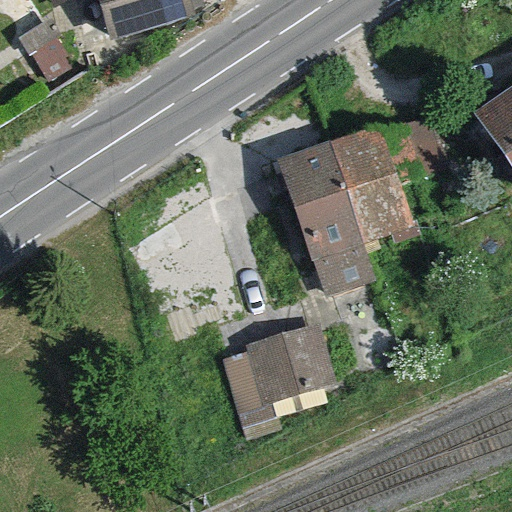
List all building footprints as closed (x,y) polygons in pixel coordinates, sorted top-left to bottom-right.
[(109,0),(119,33),(194,11),(191,3),(200,0),(109,0)] [(511,106),(496,117),(511,139),(511,145),(500,154),(511,172),(511,106)] [(382,138),(412,223),(435,216),(421,177),(429,174),(411,128),(382,138)] [(367,239),(412,223),(382,138),(337,154),(367,239)] [(367,239),(337,154),(294,169),(331,271),(373,256),(367,239)] [(376,263),(332,279),(340,302),(384,286),(376,263)] [(322,335),(260,357),(262,361),(236,370),(252,416),(339,385),(322,335)] [(393,337),(366,347),(376,376),(403,367),(393,337)]
